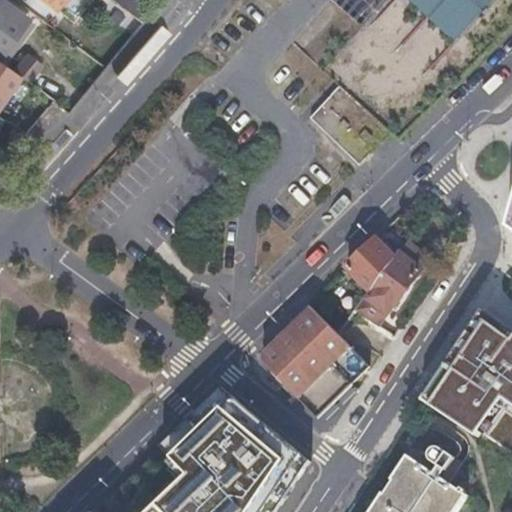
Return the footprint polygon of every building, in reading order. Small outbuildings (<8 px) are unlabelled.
[(0,0),(0,53),(26,19),(0,0)] [(42,0),(55,10),(62,0),(42,0)] [(111,0),(119,6),(133,17),(139,9),(132,4),(133,3),(129,0),(111,0)] [(115,11),(136,27),(140,22),(133,17),(119,6),(115,11)] [(12,71),(26,81),(40,63),(26,52),(12,71)] [(393,133),(342,87),(312,118),(361,166),(393,133)] [(347,266),(370,290),(394,258),(376,239),(347,266)] [(354,312),(379,328),(422,271),(415,266),(424,255),(406,242),(394,258),(370,290),(354,312)] [(313,308),(262,356),(262,362),(317,419),(369,368),(313,308)] [(511,511),(511,327),(486,309),(420,398),(475,438),(480,432),(511,455),(511,511)] [(223,388),(208,403),(218,411),(226,402),(246,418),(251,412),(223,388)] [(457,511),(468,498),(465,496),(467,493),(462,490),(460,492),(448,484),(462,464),(440,449),(438,448),(436,448),(434,448),(433,448),(431,449),(430,450),(429,451),(429,452),(428,453),(428,455),(428,456),(429,458),(429,459),(431,461),(438,466),(433,474),(407,456),(392,480),(393,481),(383,495),(382,494),(370,511),(457,511)]
